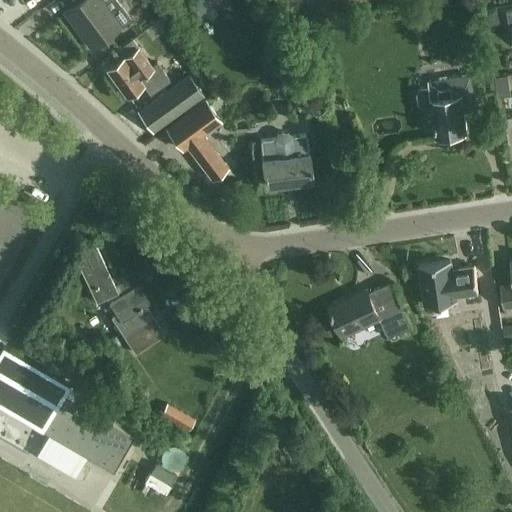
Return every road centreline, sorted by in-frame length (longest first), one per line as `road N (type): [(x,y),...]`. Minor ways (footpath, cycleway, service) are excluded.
road 1 (unclassified): [(393,511),(223,249)]
road 2 (tertiary): [(223,249),(121,145),(0,41)]
road 3 (tertiary): [(223,249),(511,209)]
